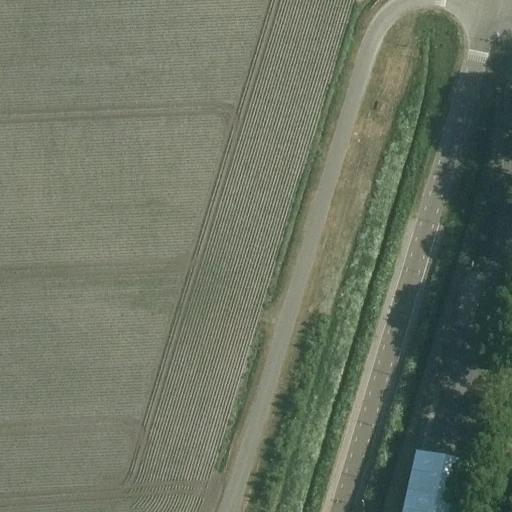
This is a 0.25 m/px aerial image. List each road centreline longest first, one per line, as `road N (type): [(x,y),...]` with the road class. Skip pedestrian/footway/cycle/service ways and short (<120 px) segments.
road 1 (unclassified): [(227,511),(373,36),(392,10),(417,0)]
road 2 (unclassified): [(340,511),(488,10)]
